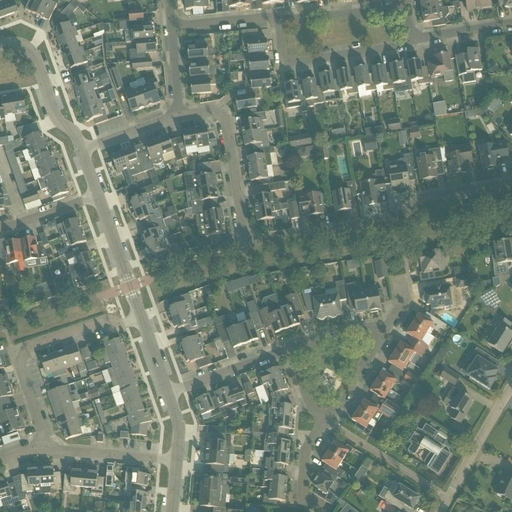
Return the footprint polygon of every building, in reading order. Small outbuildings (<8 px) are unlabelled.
[(0,0),(7,17),(14,14),(14,13),(18,11),(15,2),(13,0),(0,0)] [(30,0),(30,1),(25,10),(29,12),(28,13),(45,21),(46,20),(49,21),(53,12),(56,5),(50,2),(50,0),(30,0)] [(74,0),(57,18),(63,23),(80,5),(74,0)] [(184,0),(186,11),(203,10),(203,9),(209,8),(208,0),(184,0)] [(419,8),(420,12),(443,9),(441,0),(427,0),(420,1),(421,8),(419,8)] [(465,0),(466,3),(467,13),(476,11),(476,10),(491,7),(489,0),(465,0)] [(433,22),(434,28),(446,26),(445,20),(449,14),(447,8),(443,9),(420,12),(421,18),(422,17),(423,23),(433,22)] [(128,12),(129,22),(137,22),(144,21),(143,11),(133,12),(128,12)] [(125,31),(126,43),(136,42),(153,40),(152,28),(138,29),(137,22),(129,22),(119,23),(120,31),(125,31)] [(55,34),(57,40),(76,33),(75,28),(72,29),(70,24),(52,30),(54,34),(55,34)] [(247,47),(248,54),(256,54),(268,53),(267,41),(255,42),(254,31),(241,32),(242,48),(247,47)] [(58,47),(59,50),(77,44),(75,39),(78,38),(76,33),(57,40),(59,46),(58,47)] [(101,36),(92,40),(95,47),(102,44),(101,36)] [(129,51),(130,61),(133,61),(143,60),(142,54),(156,53),(155,40),(153,40),(136,42),(137,50),(129,51)] [(188,56),(188,60),(200,59),(213,58),(213,57),(215,57),(214,52),(212,50),(211,40),(198,41),(199,47),(187,48),(187,52),(186,52),(187,56),(188,56)] [(62,54),(64,60),(84,53),(82,49),(79,50),(77,44),(59,50),(61,54),(62,54)] [(461,76),(463,84),(475,82),(474,72),(482,71),(480,61),(479,51),(476,49),(467,51),(468,57),(463,58),(463,56),(455,57),(458,76),(461,76)] [(84,53),(64,60),(67,67),(65,67),(67,71),(77,67),(79,73),(89,69),(85,58),(91,56),(89,51),(84,53)] [(243,55),(245,73),(257,71),(257,72),(269,71),(268,59),(256,60),(256,54),(248,54),(243,55)] [(443,77),(445,83),(453,81),(452,72),(450,64),(449,54),(434,56),(435,63),(428,64),(430,74),(430,79),(443,77)] [(189,74),(190,78),(202,77),(202,76),(214,75),(216,75),(216,70),(214,68),(213,58),(200,59),(200,65),(189,66),(189,70),(188,70),(188,74),(189,74)] [(418,81),(419,86),(429,84),(429,81),(427,71),(421,72),(419,61),(415,61),(415,60),(411,61),(411,62),(408,63),(409,74),(411,82),(418,81)] [(132,63),(132,70),(152,68),(152,61),(132,63)] [(393,85),(394,90),(395,94),(412,91),(411,82),(409,74),(404,75),(402,64),(398,64),(398,63),(393,64),(394,65),(390,66),(392,77),(393,85)] [(492,63),(487,68),(493,74),(498,69),(492,63)] [(383,87),(384,92),(394,90),(393,85),(392,77),(386,78),(384,67),(380,67),(380,66),(376,66),(376,68),(372,69),(374,78),(376,88),(383,87)] [(359,94),(359,98),(371,96),(370,92),(376,91),(376,88),(374,78),(368,79),(366,68),(362,68),(362,67),(358,67),(358,69),(355,69),(356,81),(359,94)] [(73,86),(75,92),(95,85),(93,80),(94,79),(93,75),(91,74),(89,69),(79,73),(75,74),(77,80),(71,82),(72,86),(73,86)] [(109,71),(116,91),(123,88),(116,69),(109,71)] [(347,91),(348,95),(359,94),(356,81),(351,82),(349,70),(345,71),(345,70),(341,70),(341,72),(337,72),(339,84),(340,92),(347,91)] [(245,73),(246,90),(259,89),(271,88),(270,76),(258,77),(257,72),(257,71),(245,73)] [(319,75),(322,91),(324,104),(342,100),(341,97),(340,92),(339,84),(333,85),(331,73),(327,74),(327,73),(323,73),(323,75),(319,75)] [(191,92),(191,96),(211,94),(210,86),(215,86),(214,76),(214,75),(202,76),(202,77),(202,83),(190,84),(191,87),(189,88),(190,92),(191,92)] [(302,82),(303,86),(307,108),(312,107),(314,105),(324,104),(322,91),(316,92),(314,80),(310,81),(310,79),(306,80),(306,82),(302,82)] [(77,99),(78,102),(95,96),(94,91),(103,88),(103,86),(110,83),(109,80),(101,82),(102,83),(95,85),(75,92),(78,98),(77,99)] [(139,89),(146,108),(160,103),(155,90),(159,89),(156,80),(145,84),(146,87),(139,89)] [(287,99),(284,99),(286,109),(286,110),(301,107),(302,113),(307,112),(307,108),(303,86),(297,87),(297,83),(293,84),(293,82),(289,83),(289,84),(285,85),(287,99)] [(124,92),(132,113),(146,108),(139,89),(132,92),(131,89),(124,92)] [(235,99),(237,111),(251,109),(257,108),(255,100),(260,100),(259,89),(246,90),(247,97),(235,99)] [(12,98),(15,115),(26,114),(23,96),(12,98)] [(81,106),(83,112),(102,105),(101,101),(97,102),(95,96),(78,102),(79,106),(81,106)] [(4,117),(15,115),(12,98),(1,99),(1,102),(4,117)] [(433,105),(435,118),(446,116),(444,103),(433,105)] [(94,120),(96,126),(108,121),(105,112),(102,105),(83,112),(85,119),(84,119),(85,123),(94,120)] [(241,123),(243,134),(264,131),(263,121),(266,121),(265,113),(250,115),(251,121),(241,123)] [(429,114),(423,119),(429,125),(434,121),(429,114)] [(387,122),(388,132),(400,130),(399,120),(387,122)] [(17,130),(19,135),(30,131),(29,126),(17,130)] [(206,128),(194,130),(197,147),(197,149),(209,147),(210,152),(218,151),(216,140),(208,141),(206,128)] [(178,147),(182,160),(187,159),(186,155),(185,149),(197,147),(194,130),(182,132),(184,146),(178,147)] [(19,135),(21,141),(24,140),(24,139),(32,136),(30,131),(19,135)] [(253,145),(253,151),(269,148),(266,131),(264,131),(243,134),(245,147),(253,145)] [(399,141),(407,140),(406,132),(398,133),(399,141)] [(24,140),(28,150),(45,144),(41,134),(32,137),(32,136),(24,139),(24,140)] [(310,135),(288,139),(290,149),(312,145),(310,135)] [(168,136),(156,140),(163,158),(174,154),(176,162),(182,160),(178,147),(176,140),(170,142),(168,136)] [(375,137),(363,139),(364,148),(377,146),(375,137)] [(0,138),(0,146),(4,146),(9,145),(8,144),(7,138),(0,138)] [(148,153),(142,155),(148,171),(154,169),(152,165),(156,166),(161,164),(164,161),(163,158),(156,140),(145,144),(148,153)] [(28,150),(32,160),(34,159),(48,154),(45,144),(28,150)] [(318,145),(321,161),(328,159),(326,147),(324,147),(323,144),(318,145)] [(486,169),(488,171),(493,170),(494,168),(498,167),(497,161),(508,159),(507,149),(506,144),(494,146),(479,148),(483,169),(486,169)] [(449,166),(450,176),(467,173),(465,162),(472,161),(470,146),(458,148),(459,154),(447,156),(449,166)] [(134,148),(122,152),(128,168),(134,166),(137,175),(148,171),(142,155),(137,157),(134,148)] [(247,158),(249,170),(272,166),(270,155),(273,154),(272,148),(269,149),(269,148),(253,151),(259,150),(260,156),(247,158)] [(419,171),(421,181),(437,178),(434,165),(442,163),(441,153),(440,149),(427,151),(429,158),(417,160),(419,171)] [(111,156),(117,174),(129,170),(122,152),(111,156)] [(34,159),(38,169),(55,163),(51,153),(48,154),(34,159)] [(7,157),(11,167),(20,164),(18,158),(16,159),(14,155),(7,157)] [(400,186),(400,189),(409,188),(407,173),(413,171),(410,155),(403,156),(404,159),(401,160),(397,162),(397,166),(397,167),(388,169),(392,188),(400,186)] [(189,163),(190,173),(198,172),(197,165),(197,162),(189,163)] [(38,169),(41,179),(42,180),(44,179),(44,178),(58,173),(55,163),(38,169)] [(197,165),(198,172),(200,171),(207,170),(211,170),(210,163),(197,165)] [(11,167),(14,178),(21,175),(20,171),(23,170),(20,164),(11,167)] [(283,165),(282,168),(282,171),(285,173),(288,172),(290,170),(290,167),(287,164),(283,165)] [(267,167),(249,170),(251,182),(258,181),(259,187),(268,185),(273,184),(272,178),(268,179),(267,167)] [(129,170),(123,172),(128,188),(125,189),(127,195),(136,192),(139,191),(137,185),(134,186),(131,177),(129,170)] [(190,173),(187,173),(188,179),(191,179),(193,191),(216,187),(214,175),(211,175),(208,176),(207,170),(200,171),(198,172),(190,173)] [(361,184),(364,208),(380,205),(378,193),(386,192),(383,171),(375,172),(375,175),(372,176),(372,181),(371,181),(371,183),(361,184)] [(38,181),(41,191),(48,188),(48,189),(65,183),(61,172),(58,173),(44,178),(44,179),(42,180),(41,179),(38,181)] [(268,185),(269,193),(279,191),(285,190),(284,182),(273,184),(268,185)] [(332,193),(335,213),(352,210),(350,198),(357,197),(355,187),(354,182),(346,183),(347,191),(332,193)] [(48,189),(53,203),(64,199),(63,195),(69,193),(65,183),(48,189)] [(133,210),(134,212),(150,206),(147,195),(155,192),(153,186),(139,191),(136,192),(138,198),(132,200),(133,202),(129,203),(130,210),(133,210)] [(191,202),(192,209),(211,206),(210,200),(218,199),(216,187),(193,191),(194,202),(191,202)] [(29,195),(21,198),(24,206),(39,201),(36,192),(28,195),(29,195)] [(253,204),(254,210),(279,205),(278,200),(272,201),(271,194),(253,197),(254,204),(253,204)] [(308,213),(308,217),(323,215),(320,194),(298,197),(299,204),(301,214),(308,213)] [(289,211),(290,220),(299,219),(297,202),(288,204),(289,211)] [(135,214),(132,215),(136,221),(139,220),(140,222),(146,220),(148,225),(162,221),(158,209),(157,210),(155,204),(150,206),(134,212),(135,214)] [(197,215),(198,226),(204,225),(223,222),(222,210),(216,211),(215,205),(211,206),(192,209),(186,210),(187,215),(189,216),(197,215)] [(256,216),(257,222),(275,219),(274,213),(280,212),(279,205),(254,210),(255,216),(256,216)] [(175,211),(164,214),(166,219),(171,217),(176,216),(176,215),(175,211)] [(59,233),(61,238),(67,236),(82,231),(78,219),(63,224),(57,227),(59,233)] [(145,236),(142,237),(142,244),(145,244),(146,245),(162,240),(163,239),(160,232),(165,230),(162,221),(148,225),(150,232),(144,234),(145,236)] [(188,250),(191,258),(208,255),(224,253),(223,244),(222,245),(221,235),(226,234),(223,222),(204,225),(198,226),(197,226),(198,234),(202,237),(206,237),(210,237),(212,246),(188,250)] [(82,231),(67,236),(71,247),(77,246),(86,242),(82,231)] [(42,243),(43,247),(49,245),(48,243),(45,233),(39,235),(42,243)] [(159,254),(162,263),(175,261),(170,246),(172,245),(170,237),(163,239),(162,240),(146,245),(147,248),(144,249),(148,255),(151,254),(152,256),(159,254)] [(35,238),(20,240),(24,269),(48,265),(47,258),(43,247),(42,243),(36,244),(35,238)] [(1,253),(3,265),(13,264),(15,274),(25,272),(24,269),(20,241),(5,243),(6,252),(1,253)] [(492,257),(495,276),(509,274),(507,264),(511,262),(511,244),(511,241),(494,244),(496,256),(492,257)] [(458,258),(466,257),(464,247),(456,248),(458,258)] [(65,249),(57,252),(59,258),(66,255),(71,253),(69,248),(65,249)] [(68,268),(70,273),(94,264),(90,253),(83,256),(81,250),(71,253),(66,255),(68,261),(75,258),(77,264),(68,268)] [(429,273),(430,280),(435,279),(434,274),(443,272),(442,262),(440,263),(439,251),(430,253),(431,254),(419,256),(420,264),(422,264),(423,274),(429,273)] [(52,253),(46,255),(49,261),(55,259),(52,253)] [(376,263),(378,280),(387,278),(384,262),(376,263)] [(94,264),(70,273),(72,280),(82,276),(83,281),(84,282),(93,278),(98,276),(98,275),(99,274),(97,269),(96,269),(94,264)] [(291,287),(297,286),(292,270),(288,272),(290,279),(289,280),(291,287)] [(455,279),(457,289),(472,287),(470,277),(461,278),(461,277),(454,278),(455,279)] [(83,281),(81,282),(83,287),(83,288),(95,283),(93,278),(84,282),(83,281)] [(492,280),(494,289),(501,285),(500,279),(495,279),(492,280)] [(37,281),(29,284),(32,295),(40,293),(37,281)] [(337,296),(338,302),(346,301),(344,284),(343,281),(335,283),(337,296)] [(229,283),(224,285),(228,293),(235,290),(232,283),(232,282),(229,283)] [(355,307),(357,314),(368,312),(365,293),(357,294),(355,284),(346,286),(350,308),(355,307)] [(57,296),(54,285),(47,287),(49,291),(33,297),(36,304),(58,296),(57,296)] [(425,297),(423,297),(424,304),(426,303),(426,306),(431,306),(431,310),(432,310),(433,309),(441,308),(451,306),(448,286),(435,288),(435,287),(431,288),(431,289),(424,290),(425,297)] [(210,288),(204,290),(207,298),(213,296),(210,288)] [(320,321),(321,321),(323,321),(324,320),(325,319),(325,318),(329,318),(326,298),(318,299),(316,292),(314,293),(312,289),(301,292),(307,311),(315,310),(317,320),(319,319),(319,320),(320,321)] [(382,290),(365,293),(368,312),(371,312),(371,314),(378,312),(378,311),(380,310),(379,306),(379,303),(384,302),(382,290)] [(492,290),(477,300),(477,303),(495,314),(501,303),(499,302),(492,290)] [(172,318),(172,319),(189,313),(195,311),(189,295),(175,300),(177,306),(170,308),(171,310),(168,311),(168,318),(172,318)] [(277,302),(287,330),(299,325),(297,318),(303,316),(296,295),(286,298),(287,299),(277,302)] [(332,319),(333,319),(334,319),(335,318),(337,317),(337,316),(341,316),(338,302),(337,296),(326,298),(329,318),(330,317),(330,318),(331,319),(332,319)] [(244,325),(239,326),(246,344),(258,340),(254,330),(255,330),(262,327),(263,327),(260,320),(257,312),(254,302),(246,305),(250,314),(245,316),(246,321),(244,324),(244,325)] [(272,327),(275,334),(287,330),(277,302),(267,306),(269,309),(260,312),(266,329),(272,327)] [(8,305),(0,306),(0,307),(1,314),(4,314),(9,312),(8,305)] [(186,334),(201,328),(208,326),(206,319),(197,323),(196,319),(192,321),(189,313),(172,319),(173,322),(170,323),(174,329),(177,328),(178,330),(184,328),(186,334)] [(410,323),(427,334),(430,328),(437,332),(439,329),(443,332),(447,326),(435,319),(433,317),(429,315),(426,313),(423,318),(419,315),(415,321),(412,319),(410,323)] [(497,330),(487,345),(502,354),(506,347),(508,348),(511,343),(510,341),(511,338),(511,334),(507,331),(511,325),(503,319),(497,316),(490,326),(497,330)] [(229,322),(216,326),(220,339),(221,342),(230,339),(233,349),(246,344),(239,326),(234,328),(231,326),(230,326),(229,322)] [(409,343),(425,353),(428,348),(421,343),(427,334),(410,323),(407,327),(410,329),(406,334),(412,338),(409,343)] [(184,352),(184,353),(201,347),(203,345),(201,339),(198,339),(197,336),(198,335),(203,333),(201,328),(186,334),(189,340),(182,342),(183,344),(180,345),(181,352),(184,352)] [(101,353),(103,359),(125,351),(120,339),(104,345),(106,351),(101,353)] [(214,343),(217,353),(224,350),(221,342),(220,339),(213,341),(214,343)] [(394,348),(392,352),(409,362),(414,366),(420,357),(421,358),(424,353),(425,353),(409,343),(406,347),(400,344),(397,349),(394,348)] [(76,345),(64,350),(64,352),(70,368),(77,365),(80,374),(85,372),(79,355),(78,351),(77,349),(76,345)] [(197,362),(199,370),(208,367),(207,366),(211,364),(208,357),(205,358),(201,347),(184,353),(185,356),(182,357),(186,363),(189,362),(190,364),(197,362)] [(84,360),(86,364),(91,362),(87,348),(81,350),(84,360)] [(476,349),(468,362),(473,365),(466,376),(489,390),(495,379),(493,378),(497,372),(486,364),(490,357),(476,349)] [(125,351),(103,359),(105,365),(110,363),(112,369),(129,363),(125,351)] [(53,355),(60,377),(65,375),(66,375),(64,370),(70,368),(64,352),(53,355)] [(403,379),(415,387),(424,373),(419,369),(416,374),(415,378),(407,373),(407,374),(403,372),(409,362),(392,352),(389,356),(391,357),(388,363),(397,368),(393,373),(403,379)] [(437,354),(433,360),(440,364),(443,359),(437,354)] [(52,374),(54,379),(60,377),(53,355),(40,359),(46,376),(52,374)] [(107,371),(112,383),(133,375),(129,363),(112,369),(107,371)] [(260,381),(261,387),(263,386),(283,379),(279,368),(272,370),(266,372),(259,375),(260,379),(260,381)] [(445,370),(440,377),(454,386),(459,378),(445,369),(445,370)] [(376,376),(373,380),(390,391),(394,385),(396,381),(390,378),(382,372),(378,378),(376,376)] [(0,388),(10,385),(6,375),(1,377),(0,373),(0,388)] [(120,393),(135,388),(138,387),(133,375),(112,383),(114,389),(119,387),(121,392),(120,393)] [(269,402),(282,398),(280,393),(288,390),(283,379),(263,386),(265,393),(269,402)] [(399,385),(399,386),(407,390),(411,393),(415,387),(403,379),(399,385)] [(370,392),(384,401),(386,397),(390,400),(391,400),(392,400),(393,400),(394,399),(395,398),(397,395),(390,391),(373,380),(371,384),(373,386),(370,392)] [(61,381),(47,385),(50,392),(48,393),(51,405),(78,396),(76,391),(71,393),(68,386),(63,388),(61,382),(61,381)] [(244,385),(247,396),(254,394),(250,383),(244,385)] [(0,388),(0,407),(10,404),(8,398),(13,396),(10,385),(0,388)] [(120,393),(113,396),(117,407),(125,405),(139,399),(135,388),(120,393)] [(222,414),(224,419),(229,418),(232,414),(231,411),(247,405),(241,388),(228,393),(227,389),(214,393),(216,398),(216,397),(220,409),(222,414)] [(450,418),(460,424),(466,414),(463,412),(471,400),(453,388),(444,402),(451,407),(450,408),(455,411),(450,418)] [(97,389),(88,392),(91,400),(99,397),(97,389)] [(208,395),(196,400),(201,416),(209,413),(211,418),(212,418),(222,414),(220,409),(216,397),(216,398),(210,400),(208,395)] [(78,396),(51,405),(55,417),(74,411),(80,409),(77,402),(80,401),(78,396)] [(269,416),(292,418),(293,406),(286,406),(283,398),(282,398),(269,402),(268,403),(268,407),(270,409),(269,416)] [(125,405),(129,416),(129,417),(144,411),(143,411),(139,399),(125,405)] [(382,406),(397,415),(401,409),(386,400),(385,401),(382,406)] [(355,409),(372,420),(378,410),(372,406),(364,401),(360,406),(358,405),(355,409)] [(0,422),(1,426),(21,419),(18,409),(13,411),(10,404),(0,407),(0,422)] [(382,406),(378,412),(385,417),(390,420),(390,421),(387,425),(390,427),(393,422),(397,415),(382,406)] [(355,415),(351,420),(356,423),(353,428),(362,434),(368,437),(373,429),(368,425),(372,420),(355,409),(352,413),(355,415)] [(131,436),(146,437),(147,428),(146,428),(144,425),(152,422),(147,410),(143,411),(144,411),(129,417),(129,416),(127,417),(132,429),(131,436)] [(74,411),(55,417),(59,427),(60,429),(62,429),(83,422),(86,421),(85,419),(84,415),(82,416),(76,418),(74,411)] [(267,434),(283,436),(283,430),(291,430),(292,418),(269,416),(267,434)] [(25,430),(21,419),(1,426),(5,437),(1,438),(4,446),(20,441),(17,433),(25,430)] [(83,422),(62,429),(66,441),(82,435),(80,429),(85,427),(83,422)] [(411,445),(407,451),(414,456),(420,447),(430,453),(424,462),(428,464),(426,468),(429,470),(429,469),(430,470),(438,475),(450,455),(442,450),(441,449),(443,447),(443,446),(449,436),(441,431),(440,430),(438,433),(425,425),(421,431),(418,429),(415,434),(414,433),(413,434),(414,435),(409,444),(411,445)] [(206,433),(229,435),(227,429),(207,427),(206,433)] [(264,452),(289,454),(290,442),(282,442),(283,436),(267,434),(266,434),(265,441),(264,441),(263,452),(264,452)] [(206,441),(205,453),(232,455),(233,455),(233,454),(233,452),(232,450),(232,448),(230,448),(230,445),(231,437),(225,437),(225,443),(213,442),(206,441)] [(325,451),(342,462),(345,456),(348,452),(350,454),(353,449),(347,445),(344,450),(334,443),(330,449),(328,447),(325,451)] [(335,477),(340,480),(343,475),(345,473),(338,468),(342,462),(325,451),(323,455),(325,457),(321,462),(326,465),(323,469),(335,477)] [(263,470),(282,472),(283,466),(288,466),(289,454),(264,452),(263,459),(264,459),(263,470)] [(223,473),(228,474),(229,463),(234,463),(234,456),(205,453),(204,465),(223,467),(223,473)] [(106,474),(105,488),(113,488),(114,474),(115,465),(114,464),(112,464),(109,464),(107,464),(106,474)] [(21,476),(22,493),(34,492),(33,486),(41,486),(40,467),(31,468),(31,470),(27,470),(28,475),(21,476)] [(41,486),(42,495),(51,494),(50,491),(62,490),(60,473),(53,474),(53,469),(49,469),(49,467),(40,467),(41,486)] [(352,480),(359,485),(367,471),(361,467),(352,480)] [(63,492),(74,493),(75,487),(83,488),(85,470),(76,469),(76,471),(72,471),(71,476),(64,475),(63,492)] [(127,469),(125,485),(142,487),(147,487),(148,481),(150,481),(150,476),(142,475),(142,470),(127,469)] [(91,495),(103,496),(104,479),(97,478),(97,473),(93,473),(93,471),(85,470),(83,488),(91,489),(91,495)] [(269,489),(286,490),(287,478),(282,478),(282,472),(263,470),(264,470),(262,488),(269,489)] [(511,475),(506,472),(495,493),(497,494),(496,496),(501,499),(502,497),(511,502),(511,499),(511,475)] [(245,484),(249,485),(249,477),(245,477),(231,475),(230,483),(245,485),(245,484)] [(319,498),(333,508),(338,500),(328,491),(333,484),(331,483),(335,477),(332,475),(329,481),(322,476),(321,476),(319,475),(312,485),(315,487),(314,488),(317,489),(313,494),(319,498)] [(0,499),(0,501),(10,497),(13,504),(20,502),(18,497),(17,493),(14,484),(7,486),(5,485),(6,483),(5,480),(4,481),(0,479),(0,499)] [(201,493),(226,495),(227,481),(203,479),(201,493)] [(383,499),(382,499),(401,511),(405,506),(412,510),(419,499),(412,495),(413,494),(407,489),(406,490),(394,482),(389,491),(391,493),(386,501),(383,499)] [(129,504),(146,505),(147,499),(149,499),(149,494),(142,493),(142,487),(125,485),(124,497),(130,497),(129,504)] [(263,506),(277,507),(277,501),(285,502),(286,490),(269,489),(269,492),(268,495),(264,495),(263,506)] [(200,507),(225,509),(226,495),(201,493),(200,507)] [(95,511),(102,511),(103,504),(96,503),(95,511)] [(381,509),(385,511),(393,511),(395,510),(384,503),(381,509)]
